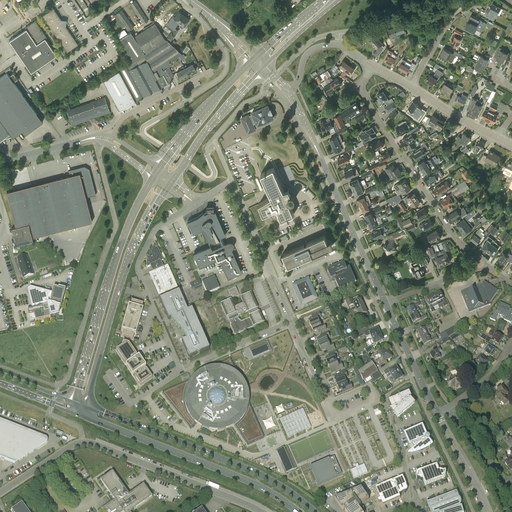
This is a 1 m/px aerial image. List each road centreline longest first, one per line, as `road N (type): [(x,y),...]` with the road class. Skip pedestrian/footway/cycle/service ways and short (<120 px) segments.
road 1 (unclassified): [(0,492),(70,445),(89,442),(262,511)]
road 2 (primary): [(312,511),(256,473),(85,406)]
road 3 (primary): [(154,177),(111,270),(72,402)]
road 4 (primary): [(82,415),(252,483),(297,511)]
road 5 (primary): [(85,406),(121,279),(165,186)]
road 6 (residential): [(386,303),(286,92)]
road 7 (residential): [(479,263),(453,236),(357,86)]
road 8 (unclassified): [(178,369),(137,274),(153,230),(177,214)]
road 9 (residential): [(290,321),(230,184)]
road 10 (primary): [(254,58),(159,170)]
road 11 (primary): [(171,179),(264,69)]
road 12 (residential): [(438,415),(386,303)]
road 13 (unclassified): [(178,369),(290,321)]
road 14 (unclassified): [(209,73),(124,116),(108,135)]
